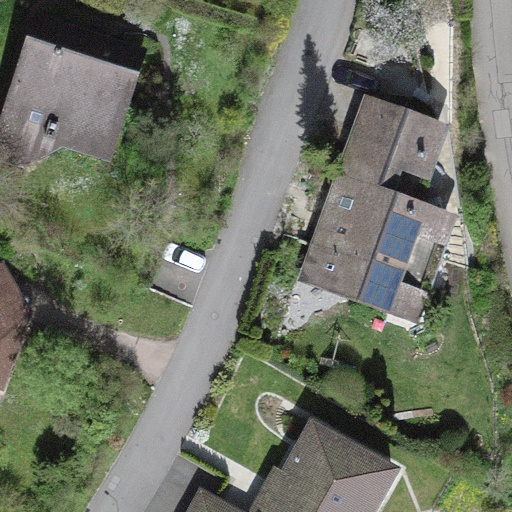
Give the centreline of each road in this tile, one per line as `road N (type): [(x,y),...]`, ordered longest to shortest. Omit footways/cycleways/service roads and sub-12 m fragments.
road 1 (residential): [(319,0),(192,364),(100,511)]
road 2 (residential): [(498,0),(511,133)]
